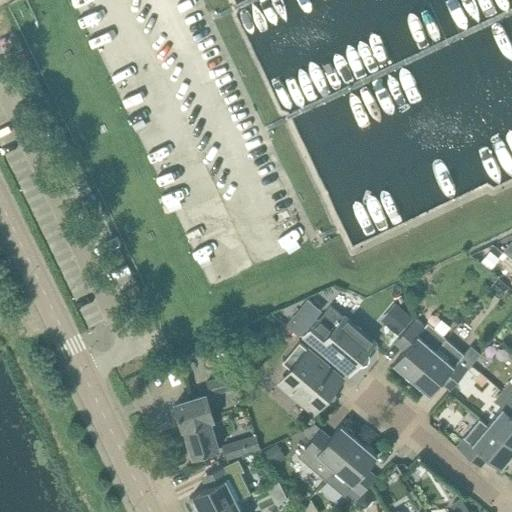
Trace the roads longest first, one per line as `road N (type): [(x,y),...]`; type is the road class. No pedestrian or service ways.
road 1 (unclassified): [(150,511),(0,200)]
road 2 (residential): [(511,511),(364,391)]
